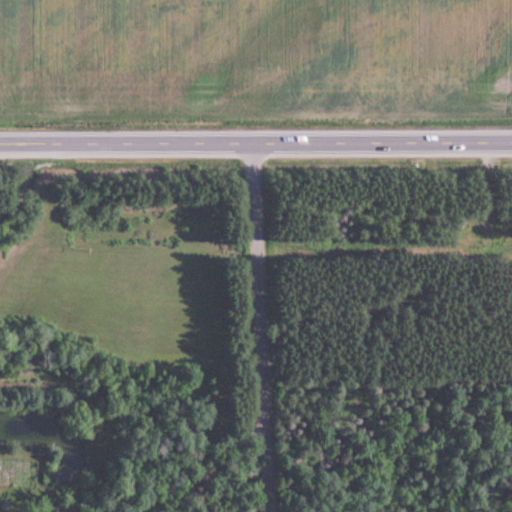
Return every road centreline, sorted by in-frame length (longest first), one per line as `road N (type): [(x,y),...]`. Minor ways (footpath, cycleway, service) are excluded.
road 1 (secondary): [(0,144),(511,143)]
road 2 (residential): [(271,511),(254,144)]
road 3 (residential): [(267,391),(158,511)]
